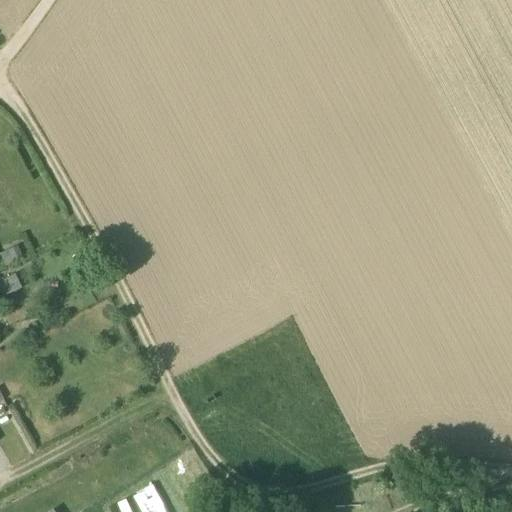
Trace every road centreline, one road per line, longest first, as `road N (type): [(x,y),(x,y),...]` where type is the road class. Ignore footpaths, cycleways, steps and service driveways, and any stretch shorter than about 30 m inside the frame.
road 1 (track): [(511,472),(409,464),(277,494),(233,478),(195,436),(0,69)]
road 2 (track): [(16,475),(173,392)]
